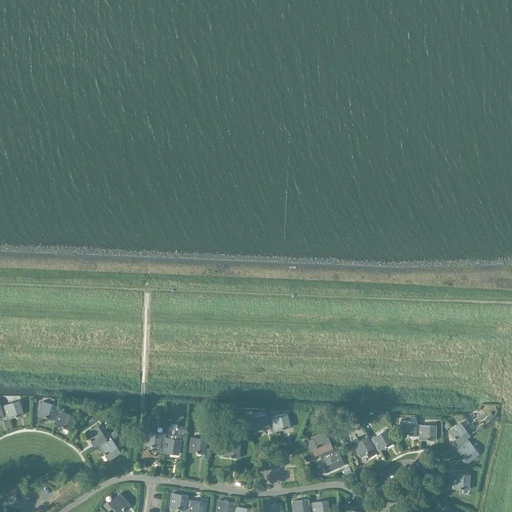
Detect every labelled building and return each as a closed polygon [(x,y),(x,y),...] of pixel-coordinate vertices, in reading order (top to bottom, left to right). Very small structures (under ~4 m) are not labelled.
[(4,406),(0,407),(2,411),(5,410),(7,414),(8,419),(23,414),(18,400),(4,405),(4,406)] [(53,419),(57,420),(58,416),(54,415),(56,410),(57,406),(43,401),(38,415),(53,420),(53,419)] [(60,412),(56,410),(54,415),(58,416),(57,420),(55,425),(70,430),(75,416),(60,411),(60,412)] [(272,422),(275,431),(290,427),(286,413),(271,417),(267,418),(268,423),(272,422)] [(271,432),(275,431),(272,422),(268,423),(267,418),(266,414),(251,418),(255,432),(270,428),(271,432)] [(416,434),(420,434),(420,430),(416,430),(416,425),(416,421),(400,420),(400,435),(416,436),(416,434)] [(459,444),(461,447),(465,444),(463,441),(466,438),(470,435),(461,423),(449,432),(458,445),(459,444)] [(104,445),(107,442),(105,439),(106,438),(97,425),(85,434),(94,447),(98,444),(101,441),(104,445)] [(420,430),(420,434),(420,440),(435,440),(435,425),(420,425),(420,426),(416,425),(416,430),(420,430)] [(372,438),(369,440),(371,444),(375,442),(377,446),(380,451),(393,443),(385,430),(372,438)] [(159,447),(163,447),(164,443),(160,442),(161,438),(161,433),(146,431),(144,446),(159,448),(159,447)] [(326,433),(309,441),(315,455),(319,453),(327,450),(328,454),(332,452),(338,450),(334,442),(330,444),(326,433)] [(374,448),(377,446),(375,442),(371,444),(369,440),(366,436),(359,441),(357,437),(351,440),(361,457),(366,454),(368,457),(377,452),(374,448)] [(164,443),(163,447),(163,452),(178,455),(180,440),(165,437),(165,438),(161,438),(160,442),(164,443)] [(205,454),(206,439),(191,437),(189,452),(205,454)] [(469,441),(466,438),(463,441),(465,444),(461,447),(457,450),(467,462),(479,453),(469,441)] [(112,439),(107,442),(104,445),(101,441),(98,444),(100,447),(99,448),(108,460),(120,452),(112,439)] [(220,444),(219,455),(223,455),(223,457),(238,458),(240,443),(224,442),(220,441),(220,444)] [(328,454),(327,450),(319,453),(321,457),(320,457),(326,472),(344,464),(338,450),(332,452),(328,454)] [(450,476),(449,484),(453,484),(453,489),(469,489),(469,474),(454,474),(454,477),(450,476)] [(172,493),(169,511),(188,511),(189,509),(190,505),(186,504),(187,500),(188,492),(183,492),(182,495),(172,493)] [(120,493),(108,503),(106,501),(102,505),(108,511),(112,508),(116,511),(121,511),(130,504),(120,493)] [(307,499),(292,501),(293,511),(313,511),(313,507),(309,508),(308,503),(307,499)] [(190,505),(189,509),(188,511),(204,511),(206,502),(191,500),(187,500),(186,504),(190,505)] [(236,511),(232,511),(233,507),(234,502),(218,500),(216,511),(236,511)] [(313,507),(313,511),(329,511),(327,500),(312,502),(312,503),(308,503),(309,508),(313,507)] [(265,505),(265,511),(281,511),(280,503),(265,505)]
